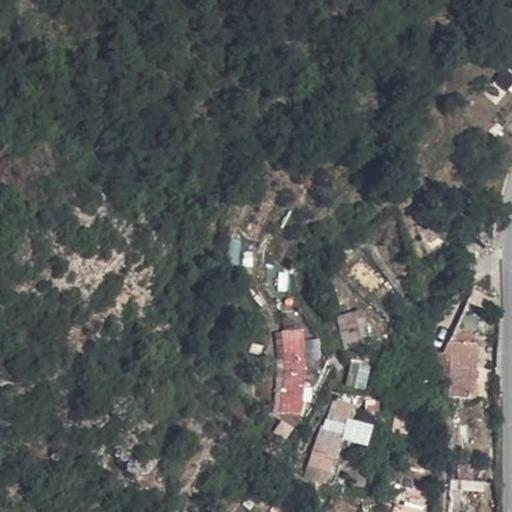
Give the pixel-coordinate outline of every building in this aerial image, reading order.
[(355,344),(349,319),(331,323),(338,349),(355,344)] [(324,325),(331,350),(338,349),(331,323),(324,325)] [(431,330),(431,332),(430,358),(450,357),(450,331),(431,330)] [(430,392),(430,358),(431,332),(426,345),(422,347),(423,392),(430,392)] [(270,367),(290,368),(289,333),(270,335),(270,367)] [(430,358),(430,392),(449,392),(450,357),(430,358)] [(263,409),(283,411),(290,368),(270,367),(263,409)] [(316,417),(329,421),(335,398),(322,395),(316,417)] [(386,396),(375,395),(373,417),(385,419),(386,396)] [(348,437),(351,426),(329,421),(326,431),(348,437)] [(318,462),(326,431),(307,427),(299,456),(318,462)] [(290,511),(298,506),(286,498),(282,503),(290,511)] [(266,511),(276,511),(282,503),(281,501),(266,511)] [(282,503),(276,511),(290,511),(282,503)]
